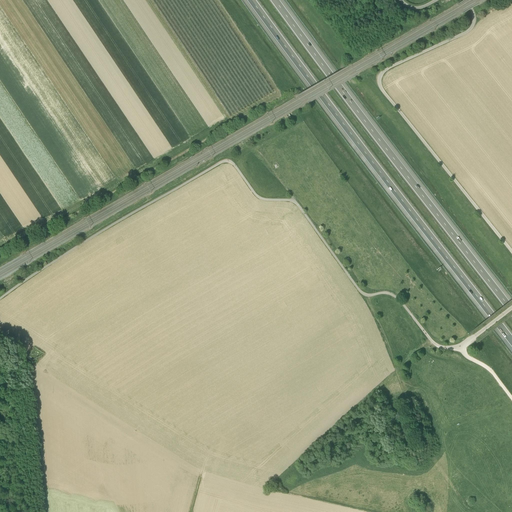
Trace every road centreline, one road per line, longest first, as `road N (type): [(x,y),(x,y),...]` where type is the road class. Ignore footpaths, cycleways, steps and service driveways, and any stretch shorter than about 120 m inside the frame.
road 1 (motorway): [(251,0),(511,343)]
road 2 (motorway): [(511,312),(276,0)]
